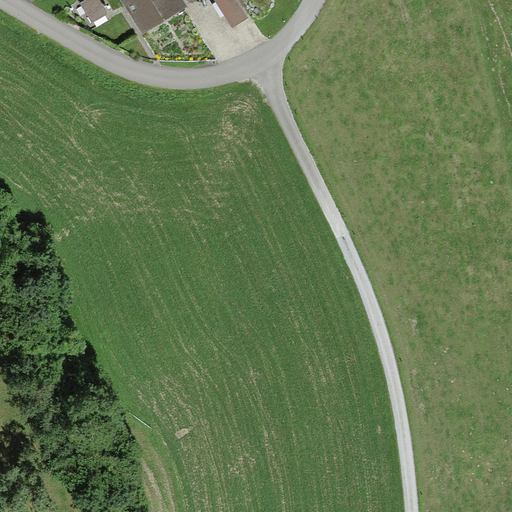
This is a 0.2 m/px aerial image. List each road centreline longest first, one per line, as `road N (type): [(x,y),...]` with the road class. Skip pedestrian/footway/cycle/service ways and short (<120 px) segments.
road 1 (track): [(267,66),(384,329),(417,511)]
road 2 (unclassified): [(324,0),(267,66),(188,84),(118,66),(5,0)]
